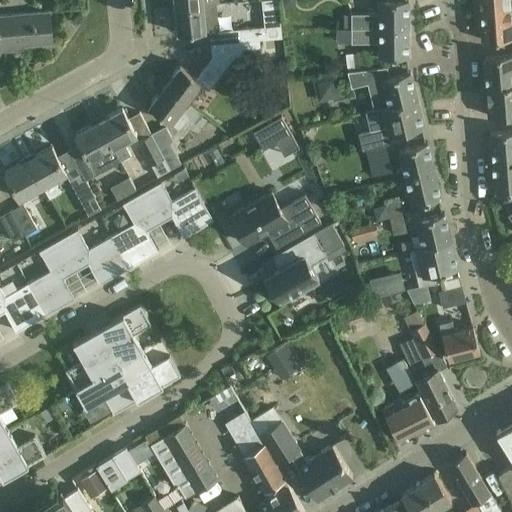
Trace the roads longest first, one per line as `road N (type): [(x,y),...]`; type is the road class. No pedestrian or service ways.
road 1 (residential): [(0,503),(213,368),(234,336),(208,279),(179,272),(0,369)]
road 2 (residential): [(511,340),(493,309),(467,203),(456,23),(446,0)]
road 3 (tertiary): [(336,511),(511,396)]
road 4 (residential): [(0,127),(111,67),(115,0)]
